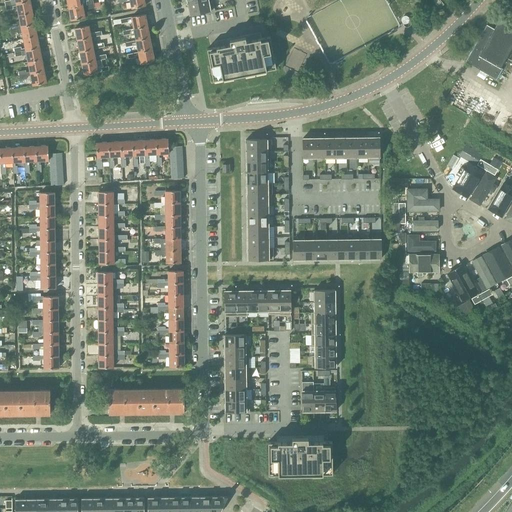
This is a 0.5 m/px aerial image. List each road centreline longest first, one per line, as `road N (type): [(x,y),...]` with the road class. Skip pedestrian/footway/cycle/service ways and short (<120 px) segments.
road 1 (residential): [(77,436),(74,128)]
road 2 (residential): [(203,429),(199,122)]
road 3 (unclassified): [(385,80),(293,114),(199,122)]
road 4 (residential): [(451,198),(385,80)]
road 5 (residential): [(74,128),(49,0)]
road 6 (residential): [(77,436),(203,429)]
road 7 (residential): [(189,122),(164,0)]
road 8 (unclassified): [(479,0),(435,47),(385,80)]
road 9 (residential): [(451,198),(497,222),(497,239),(462,257),(449,251)]
